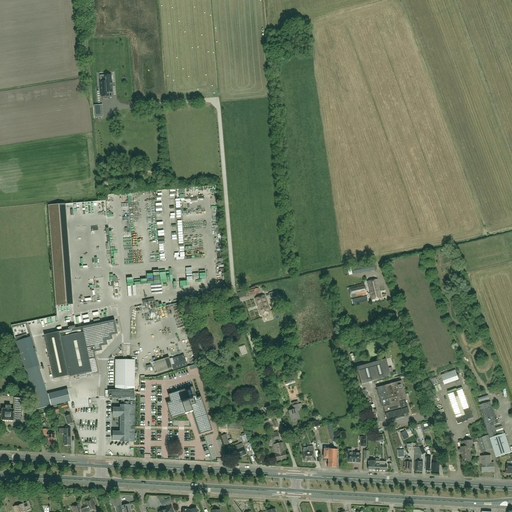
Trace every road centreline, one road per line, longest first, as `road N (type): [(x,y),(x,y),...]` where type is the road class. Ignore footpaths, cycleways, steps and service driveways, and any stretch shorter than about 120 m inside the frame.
road 1 (track): [(238,305),(216,103),(118,106)]
road 2 (primary): [(0,473),(272,489)]
road 3 (primary): [(511,489),(313,478)]
road 4 (unclassified): [(511,485),(313,478)]
road 5 (primary): [(275,476),(115,466)]
road 6 (unclassified): [(275,476),(115,466)]
road 7 (primary): [(313,491),(471,500)]
road 8 (unclassified): [(313,491),(471,500)]
road 9 (unclassified): [(0,478),(141,486)]
road 10 (unclassified): [(141,486),(269,493)]
